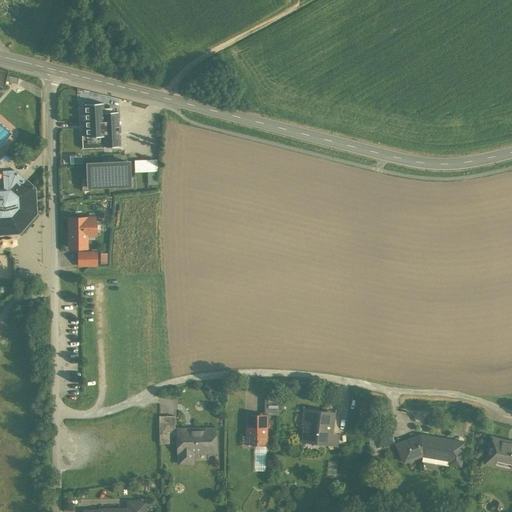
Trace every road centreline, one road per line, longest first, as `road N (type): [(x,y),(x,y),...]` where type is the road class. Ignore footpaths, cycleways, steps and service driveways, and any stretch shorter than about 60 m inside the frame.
road 1 (tertiary): [(511,152),(409,160),(46,67)]
road 2 (residential): [(511,413),(462,396),(256,372),(60,410)]
road 3 (residential): [(60,410),(46,67)]
road 4 (track): [(163,96),(181,72),(306,0)]
